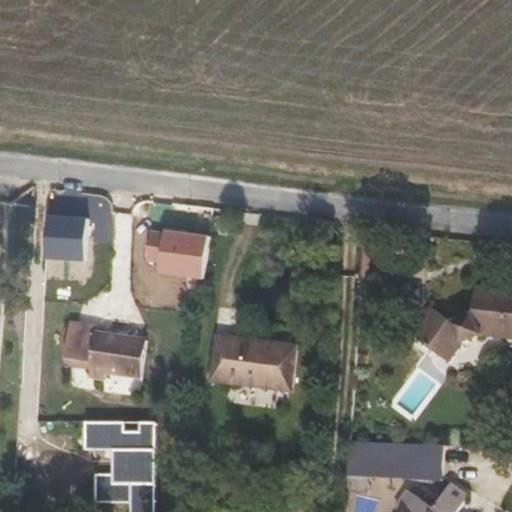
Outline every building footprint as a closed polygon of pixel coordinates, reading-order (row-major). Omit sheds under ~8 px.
[(90,220),(51,217),(48,260),(88,263),(90,220)] [(230,221),(217,219),(215,230),(228,232),(230,221)] [(206,284),(211,241),(192,239),(192,241),(185,240),(186,238),(186,236),(168,233),(167,238),(152,236),(148,266),(163,268),(162,278),(206,284)] [(390,236),(370,234),(369,243),(363,243),(362,260),(386,263),(390,236)] [(412,335),(447,362),(461,344),(483,336),(511,339),(511,288),(498,287),(498,289),(476,286),(473,312),(449,321),(432,308),(412,335)] [(142,378),(147,340),(98,333),(99,328),(70,324),(65,358),(92,363),(91,369),(90,376),(107,378),(108,372),(142,378)] [(277,350),(218,343),(213,384),(294,395),(300,348),(278,346),(277,350)] [(65,358),(64,364),(91,369),(92,363),(65,358)] [(159,511),(160,423),(90,423),(90,451),(117,452),(117,477),(100,477),(100,504),(135,504),(134,511),(159,511)] [(347,490),(353,490),(366,491),(367,477),(373,478),(376,442),(351,441),(347,490)] [(397,508),(402,511),(458,511),(469,496),(450,483),(434,510),(407,493),(397,508)] [(0,511),(13,511),(14,503),(0,502),(0,511)]
